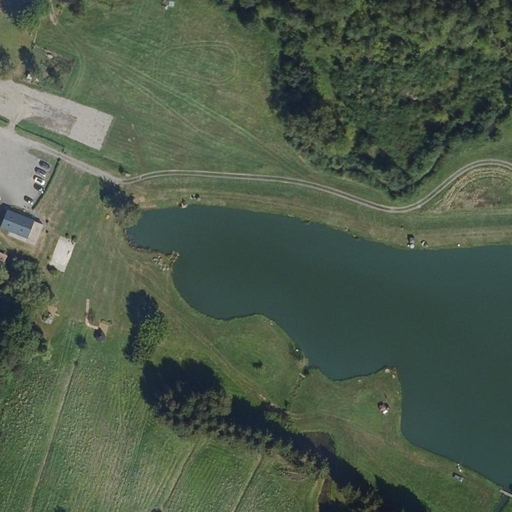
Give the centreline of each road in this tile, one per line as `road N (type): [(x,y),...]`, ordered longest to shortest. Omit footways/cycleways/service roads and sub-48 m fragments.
road 1 (track): [(120,180),(166,172),(266,177),(398,209),(479,162),(511,167)]
road 2 (unclassified): [(0,128),(120,180)]
